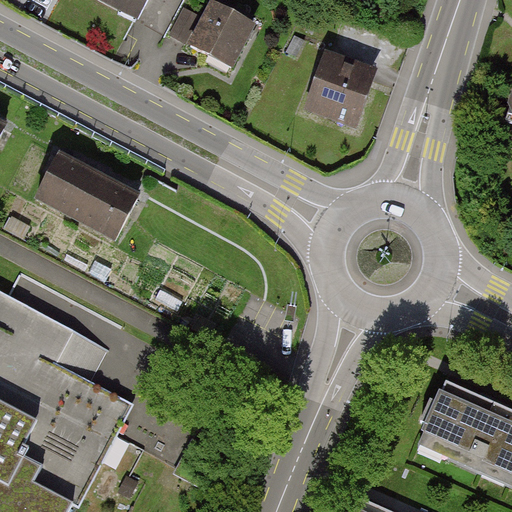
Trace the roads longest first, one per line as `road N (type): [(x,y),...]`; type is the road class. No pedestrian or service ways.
road 1 (primary): [(351,211),(0,29)]
road 2 (primary): [(0,63),(235,190),(326,264)]
road 3 (tertiary): [(278,511),(360,313)]
road 4 (tertiary): [(403,203),(463,0)]
